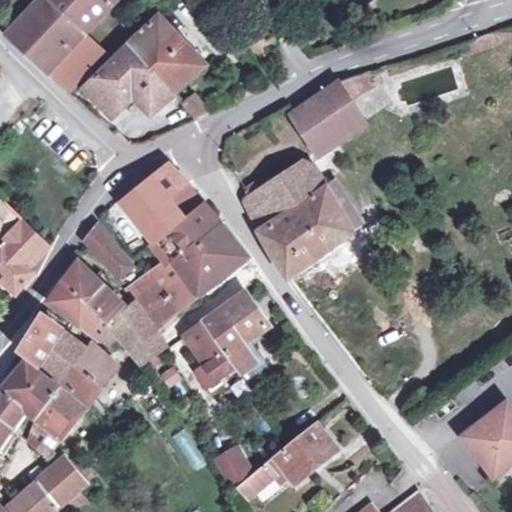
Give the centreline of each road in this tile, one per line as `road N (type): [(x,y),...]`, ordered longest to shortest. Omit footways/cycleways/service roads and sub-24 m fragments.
road 1 (residential): [(445,511),(177,144)]
road 2 (tertiary): [(491,7),(328,69),(177,144)]
road 3 (tertiary): [(126,164),(0,337)]
road 4 (unclassified): [(0,48),(126,164)]
